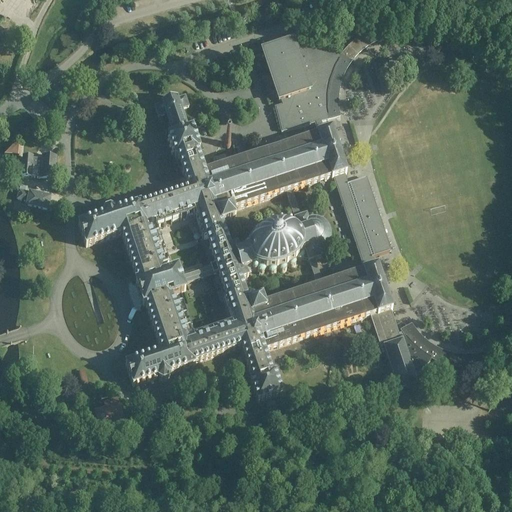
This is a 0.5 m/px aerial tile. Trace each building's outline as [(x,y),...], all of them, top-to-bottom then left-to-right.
[(340,88),(341,86),(341,84),(342,82),(343,79),(345,75),(345,73),(346,71),(348,68),(350,65),(351,64),(353,61),(355,60),(357,57),(360,54),(363,52),(366,49),(369,47),(372,46),(375,44),(378,42),(380,42),(383,40),(379,28),(376,29),(374,30),(369,32),(366,34),(363,36),(361,37),(357,40),(356,41),(353,43),(351,45),(348,47),(346,50),(345,51),(342,54),(340,58),(326,54),(296,48),(293,42),(261,52),(278,103),(280,102),(281,106),(275,109),(281,133),(315,125),(318,135),(317,136),(317,137),(311,139),(283,148),(205,174),(198,152),(200,152),(192,130),(188,131),(185,122),(181,110),(188,108),(185,98),(177,100),(177,99),(162,104),(162,105),(155,108),(158,118),(166,116),(173,137),(168,138),(175,160),(177,159),(183,178),(188,192),(142,208),(140,205),(115,214),(114,212),(110,210),(105,212),(103,216),(103,218),(78,226),(86,248),(122,236),(137,281),(137,283),(135,284),(143,307),(145,307),(161,354),(125,366),(133,388),(158,380),(158,381),(163,383),(168,382),(170,377),(169,376),(195,367),(194,365),(241,350),(252,381),(250,382),(257,404),(282,396),(274,374),(272,375),(265,353),(370,318),(380,349),(384,348),(398,392),(417,385),(414,378),(431,360),(436,363),(444,366),(447,367),(450,368),(453,368),(456,369),(460,369),(464,369),(466,369),(468,369),(475,369),(479,368),(482,368),(485,367),(487,366),(491,365),(488,353),(484,354),(481,355),(479,355),(478,356),(474,356),(471,356),(467,357),(464,357),(462,356),(458,356),(455,356),(452,355),(448,354),(445,353),(442,352),(440,351),(437,350),(434,348),(432,347),(430,346),(427,343),(424,341),(423,340),(422,338),(419,336),(417,333),(415,332),(413,329),(411,325),(400,332),(401,334),(398,335),(391,312),(392,312),(377,268),(375,268),(372,259),(391,253),(366,179),(347,185),(344,176),(346,175),(332,133),(332,131),(326,133),(322,122),(340,118),(340,116),(339,112),(339,108),(338,103),(338,101),(338,99),(338,97),(339,94),(340,90),(340,88)] [(20,145),(13,144),(8,155),(19,156),(20,145)] [(33,159),(25,158),(23,158),(21,178),(32,179),(32,178),(39,179),(39,180),(55,181),(56,158),(41,157),(41,160),(37,160),(36,160),(33,160),(33,159)] [(19,192),(17,201),(28,203),(27,207),(47,211),(50,199),(30,194),(19,192)] [(117,399),(106,403),(104,404),(105,409),(94,412),(101,430),(115,426),(117,430),(126,427),(117,399)] [(116,441),(117,443),(113,444),(115,449),(131,444),(129,437),(116,441)]
